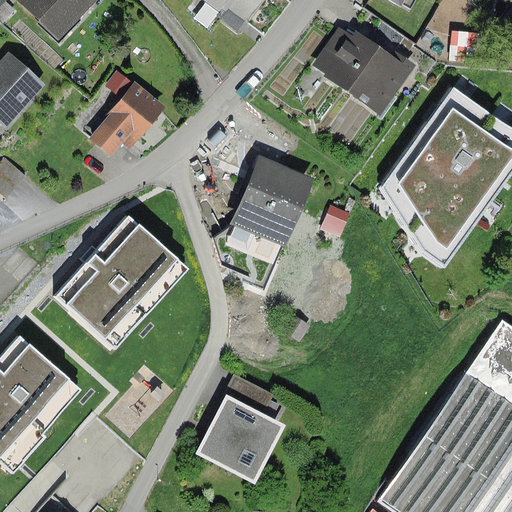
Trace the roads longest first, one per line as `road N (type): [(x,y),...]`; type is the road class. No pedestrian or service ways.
road 1 (residential): [(169,155),(217,292),(218,337),(129,511)]
road 2 (residential): [(307,0),(266,56),(169,155)]
road 3 (residential): [(169,155),(130,182),(0,242)]
